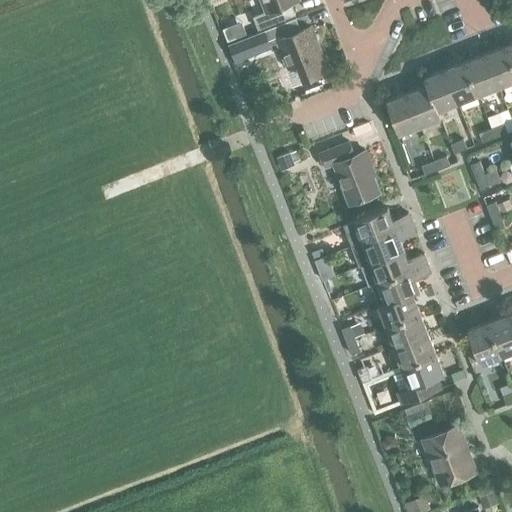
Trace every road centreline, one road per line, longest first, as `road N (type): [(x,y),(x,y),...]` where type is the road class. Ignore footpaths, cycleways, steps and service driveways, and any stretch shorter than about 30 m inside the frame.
road 1 (track): [(102,192),(253,133)]
road 2 (residential): [(368,56),(349,91),(253,133)]
